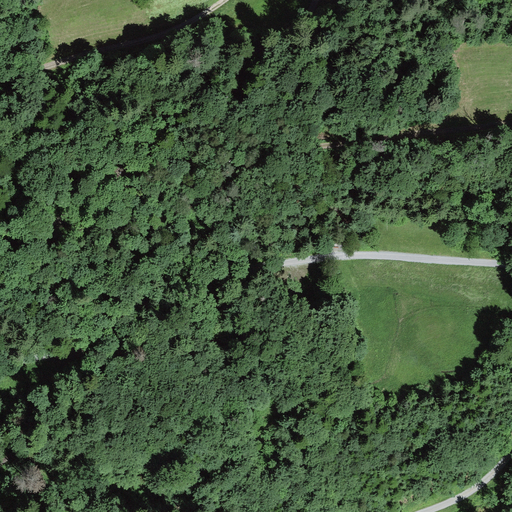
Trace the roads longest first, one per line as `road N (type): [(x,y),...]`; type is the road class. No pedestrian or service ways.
road 1 (track): [(0,366),(103,340),(209,277),(353,255),(511,265)]
road 2 (track): [(282,264),(283,407),(254,454),(165,503),(81,509),(50,491),(59,455)]
road 3 (track): [(0,238),(97,195),(205,75),(309,24),(318,0)]
road 4 (trunk): [(0,311),(5,0)]
road 5 (track): [(0,70),(161,37),(223,0)]
road 6 (track): [(0,486),(59,455),(103,340)]
